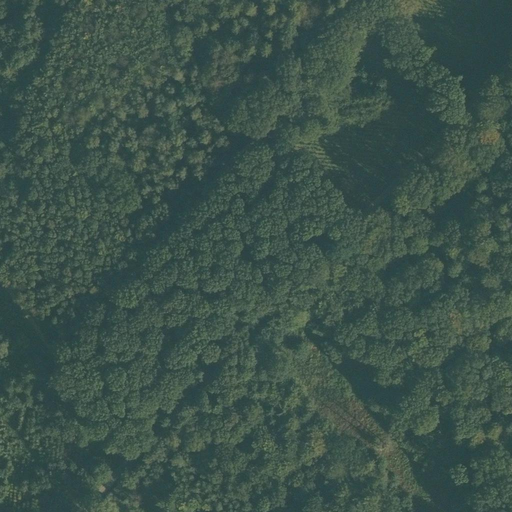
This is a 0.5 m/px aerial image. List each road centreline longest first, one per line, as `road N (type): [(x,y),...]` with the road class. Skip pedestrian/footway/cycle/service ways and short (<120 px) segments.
road 1 (residential): [(338,244),(81,511)]
road 2 (track): [(261,135),(52,357)]
road 3 (residential): [(338,244),(511,64)]
road 4 (track): [(131,459),(0,285)]
road 5 (track): [(147,0),(261,135)]
road 6 (track): [(261,135),(338,244)]
